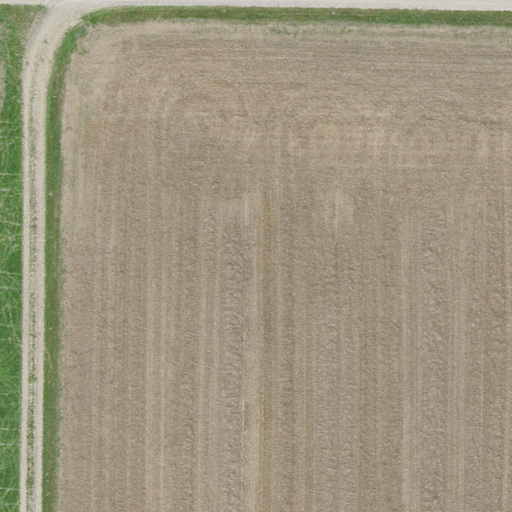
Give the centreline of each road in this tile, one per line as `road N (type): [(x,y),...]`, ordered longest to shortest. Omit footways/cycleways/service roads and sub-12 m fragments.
road 1 (track): [(111,0),(74,27),(56,77),(45,511)]
road 2 (track): [(511,2),(383,0)]
